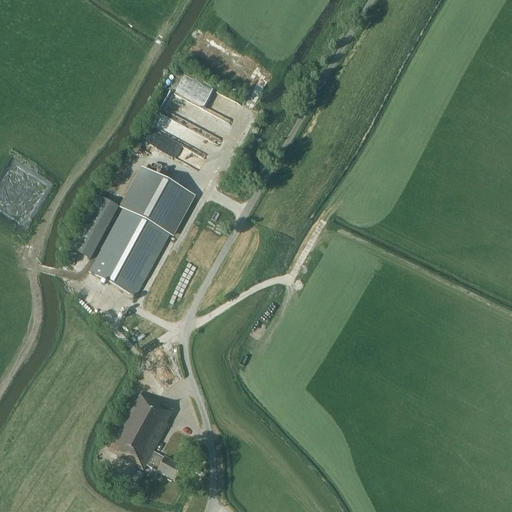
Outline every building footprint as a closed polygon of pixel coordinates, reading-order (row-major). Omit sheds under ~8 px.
[(165,110),(184,119),(192,103),(174,94),(165,110)] [(160,111),(144,141),(195,167),(202,152),(178,139),(183,131),(184,131),(187,125),(160,111)] [(169,235),(171,237),(193,196),(143,169),(121,209),(124,211),(89,274),(135,299),(169,235)] [(98,195),(69,249),(90,260),(119,207),(98,195)] [(143,471),(146,466),(157,472),(175,482),(182,468),(164,458),(164,459),(153,453),(168,425),(166,424),(172,413),(140,395),(108,452),(143,471)] [(130,482),(139,486),(144,474),(136,470),(130,482)]
